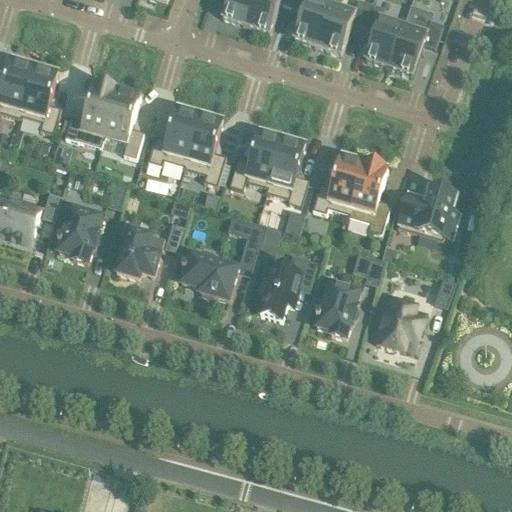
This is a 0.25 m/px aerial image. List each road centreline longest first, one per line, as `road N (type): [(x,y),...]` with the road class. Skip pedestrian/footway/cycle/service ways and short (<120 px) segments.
road 1 (unclassified): [(511,441),(0,293)]
road 2 (residential): [(175,41),(420,116),(444,110),(483,0)]
road 3 (unclassified): [(320,511),(0,423)]
road 4 (residential): [(31,0),(175,41)]
